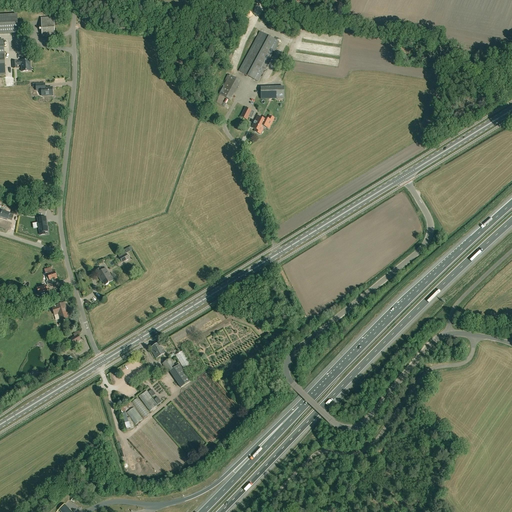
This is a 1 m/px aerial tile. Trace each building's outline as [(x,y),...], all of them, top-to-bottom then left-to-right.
[(17,14),(0,15),(0,34),(19,33),(17,14)] [(42,36),(55,35),(54,17),(41,18),(42,36)] [(258,81),(279,42),(261,32),(239,71),(258,81)] [(22,72),(31,71),(30,61),(21,61),(22,61),(17,62),(17,61),(13,62),(13,69),(17,68),(17,65),(22,65),(22,72)] [(230,100),(241,81),(230,75),(220,94),(230,100)] [(42,96),(53,95),(53,88),(49,88),(49,87),(44,88),(43,84),(36,84),(37,91),(42,90),(42,96)] [(284,87),(261,88),(261,99),(284,99),(284,87)] [(245,107),(240,117),(247,120),(252,111),(245,107)] [(264,117),(263,119),(258,116),(252,128),(259,131),(262,125),(264,127),(268,119),(264,117)] [(0,217),(1,217),(4,218),(4,219),(7,220),(7,219),(8,219),(12,220),(13,215),(10,214),(10,213),(2,211),(3,208),(0,207),(1,206),(0,206),(0,214),(1,215),(0,217)] [(12,214),(19,216),(21,209),(14,207),(12,214)] [(45,232),(48,232),(45,217),(38,219),(38,223),(39,228),(40,235),(45,234),(45,232)] [(124,250),(118,254),(117,254),(122,263),(129,259),(124,250)] [(46,273),(47,272),(47,274),(46,274),(48,281),(50,280),(51,284),(56,282),(55,279),(57,278),(55,272),(52,272),(51,267),(44,270),(46,273)] [(105,285),(113,281),(106,269),(102,271),(100,268),(96,271),(101,279),(105,285)] [(37,288),(39,294),(48,291),(46,285),(37,288)] [(13,294),(17,302),(22,299),(19,292),(13,294)] [(65,306),(66,306),(65,304),(64,304),(64,303),(56,306),(52,307),(54,314),(58,313),(60,320),(69,318),(65,306)] [(78,334),(79,334),(80,333),(79,330),(73,334),(75,336),(71,339),(74,344),(81,340),(78,334)] [(157,359),(166,353),(160,343),(151,348),(157,359)] [(183,351),(176,355),(183,368),(191,363),(183,351)] [(181,388),(181,387),(191,381),(180,365),(176,367),(170,359),(163,364),(168,372),(169,372),(181,388)] [(157,405),(146,391),(139,397),(150,411),(157,405)]
